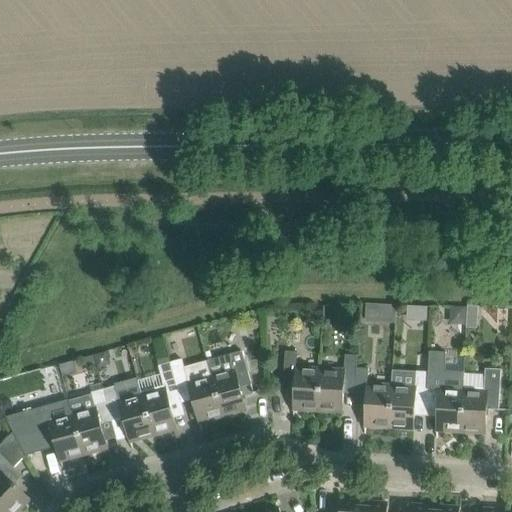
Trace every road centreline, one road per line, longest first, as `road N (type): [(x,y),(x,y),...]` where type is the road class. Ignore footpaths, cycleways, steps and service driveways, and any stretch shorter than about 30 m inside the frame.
road 1 (secondary): [(0,155),(511,141)]
road 2 (residential): [(511,473),(327,461),(251,438),(164,462)]
road 3 (residential): [(164,462),(86,483),(53,511)]
